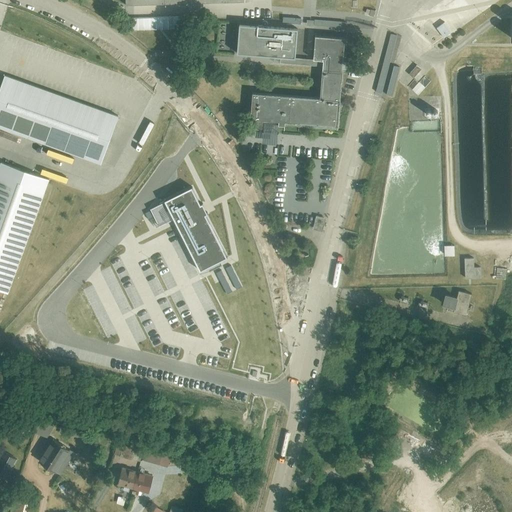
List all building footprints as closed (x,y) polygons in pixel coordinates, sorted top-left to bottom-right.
[(299,30),(241,27),(239,59),(281,61),(281,66),(323,69),(324,64),(315,64),(315,61),(297,59),(299,30)] [(398,36),(391,35),(376,94),(382,95),(398,36)] [(347,39),(316,37),(315,61),(315,64),(324,64),(323,69),(321,98),(320,98),(254,94),(252,124),(341,129),(347,39)] [(422,71),(417,66),(410,74),(415,79),(422,71)] [(5,80),(0,94),(0,132),(103,167),(119,119),(5,80)] [(50,181),(1,164),(0,167),(0,293),(10,297),(50,181)] [(192,190),(150,211),(158,227),(173,220),(200,274),(227,260),(192,190)] [(326,220),(317,218),(314,231),(323,233),(326,220)] [(53,439),(39,460),(56,471),(70,449),(53,439)] [(3,451),(0,455),(0,469),(9,474),(17,459),(3,451)] [(147,453),(144,463),(166,469),(170,457),(161,455),(161,457),(147,453)] [(134,488),(138,472),(123,468),(119,484),(134,488)] [(134,488),(148,491),(153,475),(138,472),(134,488)]
